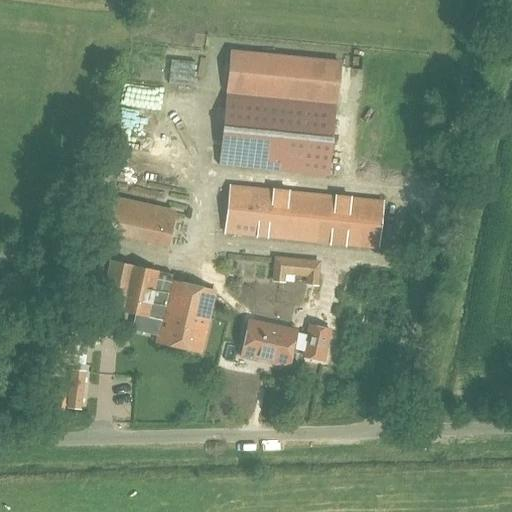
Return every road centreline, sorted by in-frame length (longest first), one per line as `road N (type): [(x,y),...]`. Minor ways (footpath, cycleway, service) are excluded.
road 1 (unclassified): [(390,431),(487,0)]
road 2 (unclassified): [(0,442),(390,431)]
road 3 (unclassified): [(390,431),(511,429)]
